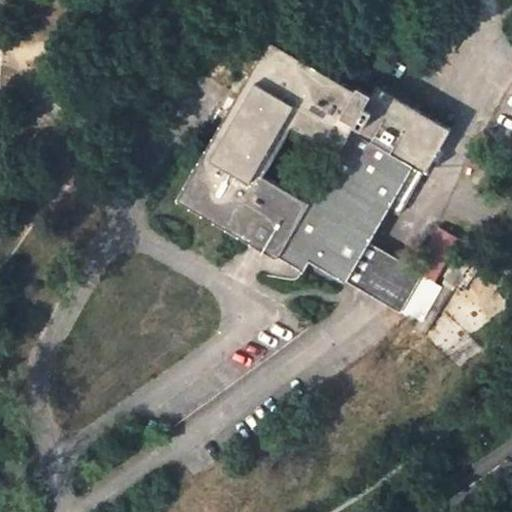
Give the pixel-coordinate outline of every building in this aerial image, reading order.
[(402,214),(453,127),(380,85),(375,94),(360,85),(357,90),(270,41),(178,198),(306,272),(314,260),(348,279),(370,242),(391,208),(402,214)] [(476,145),(465,165),(479,173),(490,154),(476,145)] [(421,271),(370,242),(348,279),(399,310),(421,271)] [(486,258),(465,245),(414,329),(424,335),(469,264),(479,270),(486,258)] [(511,251),(505,245),(488,261),(497,270),(511,255),(511,251)]
